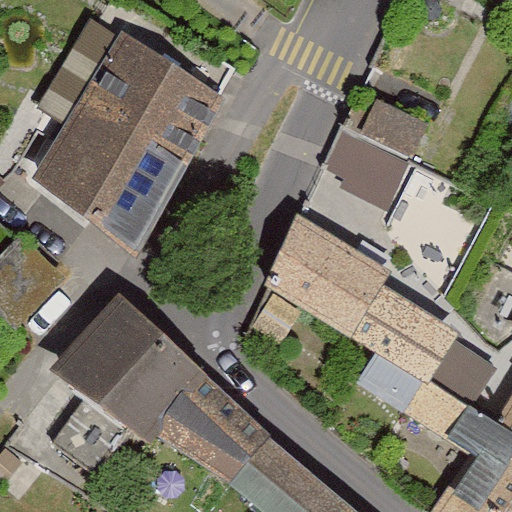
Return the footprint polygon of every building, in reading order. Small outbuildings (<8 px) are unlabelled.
[(45,183),(144,254),(233,99),(102,22),(50,109),(76,126),(45,183)] [(323,172),(391,208),(435,125),(366,89),(323,172)] [(402,276),(309,213),(277,285),(388,351),(436,380),(438,381),(484,408),(505,375),(462,348),(468,336),(394,291),(402,276)] [(211,372),(130,298),(71,360),(159,436),(162,432),(211,372)] [(436,380),(388,351),(368,383),(416,413),(436,380)] [(359,511),(211,372),(162,432),(270,511),(359,511)] [(454,511),(511,511),(511,427),(506,424),(438,381),(419,416),(488,460),(454,511)]
